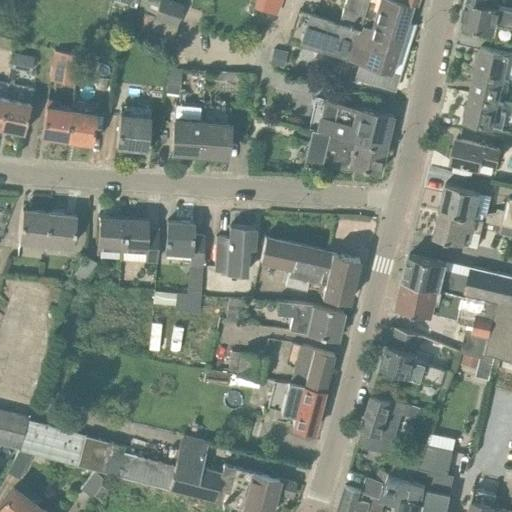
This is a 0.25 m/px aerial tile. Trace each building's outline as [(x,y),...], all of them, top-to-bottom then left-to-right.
[(177,27),(184,5),(167,0),(141,0),(137,12),(145,14),(140,33),(171,42),(177,27)] [(345,0),(339,22),(338,22),(308,13),(307,13),(298,10),(288,40),(359,62),(354,77),(386,86),(413,2),(405,0),(345,0)] [(465,0),(461,24),(493,31),(492,37),(511,41),(511,7),(497,5),(497,3),(481,0),(465,0)] [(511,52),(481,46),(476,70),(509,78),(511,78),(511,52)] [(52,68),(77,72),(79,54),(55,50),(52,68)] [(270,65),(282,68),(285,53),(274,50),(270,65)] [(33,57),(14,53),(11,68),(31,72),(33,57)] [(177,97),(182,69),(168,67),(164,95),(177,97)] [(476,70),(470,94),(497,100),(500,87),(506,88),(509,78),(476,70)] [(214,80),(253,83),(254,74),(214,71),(214,80)] [(504,102),(497,100),(470,94),(465,119),(502,128),(506,113),(502,112),(504,102)] [(22,133),(23,133),(29,105),(3,99),(0,113),(0,128),(22,133)] [(339,135),(385,147),(393,115),(354,106),(329,101),(326,114),(320,112),(316,129),(308,127),(308,128),(312,129),(339,135)] [(46,104),(41,137),(42,137),(43,137),(66,140),(70,108),(46,104)] [(198,154),(201,106),(173,104),(173,117),(171,152),(198,154)] [(198,154),(227,156),(228,107),(201,106),(198,154)] [(92,144),(96,112),(70,108),(66,140),(90,144),(92,144)] [(119,112),(116,147),(146,150),(150,115),(119,112)] [(379,172),(385,147),(339,135),(312,129),(304,165),(319,169),(324,147),(335,150),(331,167),(348,170),(349,165),(379,172)] [(456,138),(451,161),(481,168),(483,159),(497,162),(501,148),(456,138)] [(446,183),(439,211),(484,221),(501,225),(505,210),(498,209),(497,212),(484,214),(476,213),(480,196),(481,192),(446,183)] [(511,199),(508,199),(505,210),(501,225),(511,227),(511,199)] [(18,241),(46,244),(48,211),(23,208),(22,208),(18,241)] [(48,211),(46,244),(72,247),(76,214),(75,214),(48,211)] [(478,247),(484,221),(439,211),(433,237),(463,244),(467,244),(478,247)] [(122,256),(124,217),(124,216),(123,215),(123,217),(99,216),(96,254),(122,256)] [(156,261),(157,248),(158,228),(147,227),(148,219),(124,217),(122,256),(144,258),(144,260),(156,261)] [(193,222),(167,221),(166,249),(188,250),(188,262),(201,263),(204,235),(192,235),(193,222)] [(254,226),(229,225),(229,237),(216,236),(214,271),(245,273),(247,246),(253,247),(254,226)] [(511,237),(511,227),(501,225),(499,234),(511,237)] [(349,301),(359,259),(359,258),(265,236),(260,260),(289,266),(285,286),(308,291),(310,280),(321,282),(318,293),(349,301)] [(410,254),(403,282),(440,290),(465,296),(470,276),(447,271),(448,264),(410,254)] [(82,283),(96,263),(86,255),(71,276),(82,283)] [(511,276),(472,267),(470,276),(465,296),(496,304),(511,307),(511,276)] [(460,352),(463,352),(464,353),(480,356),(484,357),(485,354),(487,355),(491,336),(496,304),(465,296),(440,290),(403,282),(397,306),(457,321),(456,327),(465,330),(460,352)] [(175,294),(154,292),(153,306),(175,308),(176,294),(175,294)] [(228,297),(225,321),(239,322),(242,299),(228,297)] [(289,328),(337,339),(343,311),(313,304),(277,300),(275,314),(291,316),(289,328)] [(511,307),(496,304),(491,336),(487,355),(495,356),(511,360),(511,307)] [(421,334),(394,326),(389,344),(387,343),(379,367),(420,381),(447,388),(453,372),(425,363),(428,356),(416,352),(421,334)] [(286,384),(323,392),(334,353),(302,345),(289,381),(287,381),(286,384)] [(236,374),(261,378),(265,356),(239,352),(236,374)] [(478,368),(480,356),(464,353),(461,363),(478,368)] [(480,356),(478,368),(476,376),(489,380),(495,356),(487,355),(485,354),(484,357),(480,356)] [(291,426),(312,432),(323,392),(286,384),(279,412),(294,415),(291,426)] [(357,443),(358,444),(390,454),(403,414),(410,417),(414,406),(372,393),(357,443)] [(0,445),(19,451),(27,421),(28,418),(0,409),(0,445)] [(68,463),(76,433),(27,421),(19,451),(68,463)] [(117,476),(123,451),(125,446),(76,433),(68,463),(117,476)] [(208,441),(181,434),(174,465),(168,489),(213,501),(221,472),(202,467),(208,441)] [(448,511),(452,494),(442,492),(454,452),(424,444),(417,468),(429,471),(425,484),(424,483),(419,511),(448,511)] [(117,476),(168,489),(174,465),(123,451),(117,476)] [(31,459),(17,452),(6,472),(20,479),(31,459)] [(291,496),(295,482),(223,463),(221,472),(213,501),(256,511),(271,511),(274,502),(272,501),(275,492),(291,496)] [(107,480),(94,470),(80,488),(93,498),(107,480)] [(399,508),(398,511),(419,511),(424,483),(388,473),(385,482),(384,482),(376,511),(378,511),(383,511),(385,509),(385,505),(399,508)] [(376,511),(384,482),(367,477),(363,491),(345,485),(336,511),(378,511),(376,511)] [(0,511),(27,511),(36,502),(15,485),(0,505),(0,511)] [(511,511),(511,501),(495,498),(496,494),(472,489),(467,511),(511,511)] [(49,511),(36,502),(27,511),(49,511)]
